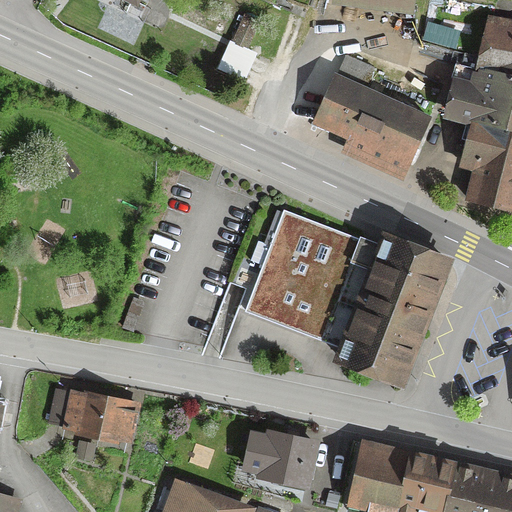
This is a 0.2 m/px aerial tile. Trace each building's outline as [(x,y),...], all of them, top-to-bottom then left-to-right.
[(243,16),(231,43),(245,50),(257,22),(243,16)] [(480,60),(477,71),(511,79),(511,23),(490,19),(480,60)] [(466,120),(474,122),(511,131),(511,79),(477,71),(480,60),(462,55),(447,115),(466,120)] [(314,123),(406,164),(427,118),(335,77),(314,123)] [(511,213),(511,131),(474,122),(466,120),(460,140),(469,142),(464,159),(478,162),(468,202),(511,213)] [(380,249),(282,212),(248,302),(307,325),(303,334),(342,349),(338,359),(399,383),(422,323),(434,293),(445,262),(384,239),(380,249)] [(146,302),(134,297),(122,328),(134,332),(146,302)] [(63,428),(127,442),(134,413),(124,411),(125,404),(70,392),(70,394),(55,390),(50,417),(63,420),(62,426),(63,426),(63,428)] [(260,476),(304,485),(313,445),(268,435),(265,450),(262,449),(261,453),(264,453),(260,476)] [(91,447),(79,444),(76,457),(89,460),(91,447)] [(366,511),(395,511),(407,455),(361,444),(346,505),(368,509),(366,511)] [(407,455),(395,511),(411,511),(413,504),(442,510),(452,466),(407,455)] [(511,511),(511,479),(452,466),(442,510),(443,510),(442,511),(511,511)] [(179,511),(241,511),(187,492),(179,511)] [(0,511),(12,511),(15,502),(0,497),(0,511)]
